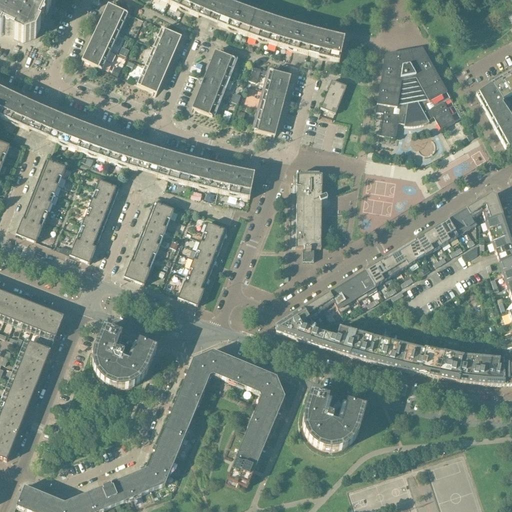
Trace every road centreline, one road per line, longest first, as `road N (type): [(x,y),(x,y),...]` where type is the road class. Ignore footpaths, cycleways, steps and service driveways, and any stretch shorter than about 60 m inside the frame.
road 1 (residential): [(501,173),(279,310),(232,296)]
road 2 (residential): [(511,409),(368,381),(218,331)]
road 3 (residential): [(20,470),(58,486),(132,456),(180,346)]
road 4 (residential): [(20,470),(84,310)]
road 5 (residential): [(283,158),(233,152),(161,128)]
road 6 (residential): [(161,128),(47,82)]
